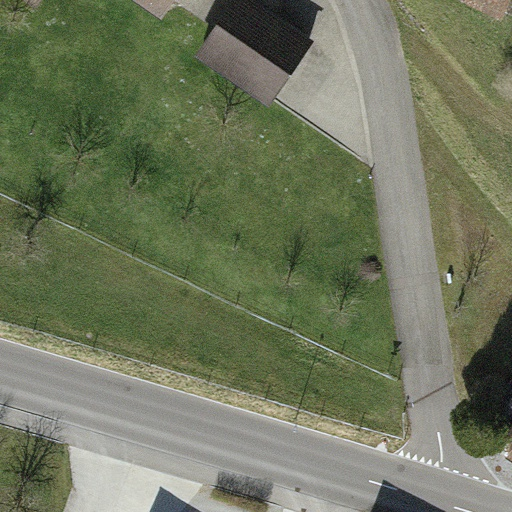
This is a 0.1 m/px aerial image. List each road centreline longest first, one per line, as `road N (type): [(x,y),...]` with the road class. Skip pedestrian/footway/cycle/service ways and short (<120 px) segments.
road 1 (residential): [(432,500),(442,441),(389,96),(356,0)]
road 2 (tertiary): [(432,500),(0,373)]
